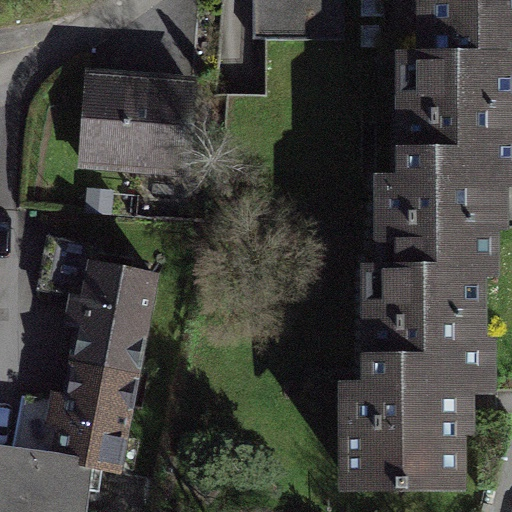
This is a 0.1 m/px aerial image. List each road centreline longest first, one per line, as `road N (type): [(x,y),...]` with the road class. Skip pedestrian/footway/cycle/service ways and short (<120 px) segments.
road 1 (residential): [(9,73),(0,351)]
road 2 (residential): [(9,73),(138,0)]
